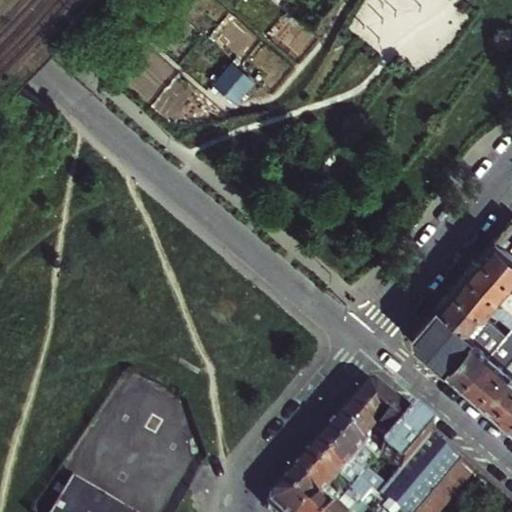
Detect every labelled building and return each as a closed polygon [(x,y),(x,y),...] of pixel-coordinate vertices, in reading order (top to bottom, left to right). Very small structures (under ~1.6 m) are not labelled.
[(215,70),(220,65),(216,62),(212,67),(215,70)] [(511,254),(494,239),(479,255),(511,282),(511,281),(511,254)] [(477,258),(465,272),(505,305),(511,296),(511,292),(507,288),(509,285),(511,282),(479,255),(477,258)] [(465,272),(452,288),(484,315),(490,308),(511,326),(511,325),(511,318),(510,318),(511,315),(511,311),(505,305),(465,272)] [(484,315),(452,288),(438,304),(476,335),(479,331),(485,324),(489,320),(484,315)] [(414,343),(446,370),(474,337),(476,335),(438,304),(413,332),(414,343)] [(474,337),(446,370),(462,384),(505,334),(489,320),(485,324),(492,330),(486,338),(481,344),(474,337)] [(485,324),(479,331),(486,338),(492,330),(485,324)] [(505,334),(462,384),(477,398),(506,365),(498,358),(511,342),(511,334),(507,331),(505,334)] [(511,370),(506,365),(477,398),(494,412),(511,390),(511,370)] [(364,389),(345,411),(375,438),(388,424),(384,420),(397,405),(375,387),(364,389)] [(511,390),(494,412),(510,426),(511,423),(511,390)] [(413,419),(397,405),(384,420),(388,424),(375,438),(385,446),(387,448),(413,419)] [(375,438),(345,411),(334,424),(365,450),(375,438)] [(413,419),(387,448),(381,455),(399,471),(431,434),(413,419)] [(373,457),(365,450),(334,424),(322,437),(365,474),(368,470),(373,464),(369,461),(373,457)] [(417,511),(463,461),(431,434),(399,471),(387,486),(378,496),(384,502),(394,511),(417,511)] [(365,474),(322,437),(310,450),(342,477),(353,487),(359,480),(365,474)] [(387,448),(385,446),(374,458),(377,460),(381,455),(387,448)] [(330,490),(342,477),(310,450),(299,463),(330,490)] [(438,511),(474,471),(463,461),(417,511),(438,511)] [(337,496),(330,490),(299,463),(288,476),(318,503),(324,497),(336,507),(344,498),(339,494),(337,496)] [(365,474),(359,480),(372,491),(378,496),(387,486),(368,470),(365,474)] [(268,507),(273,511),(310,511),(318,503),(288,476),(268,499),(268,507)] [(125,511),(72,480),(53,511),(125,511)] [(353,511),(354,511),(361,503),(372,491),(359,480),(353,487),(351,490),(356,494),(350,501),(345,497),(344,498),(336,507),(331,511),(353,511)] [(343,489),(339,494),(344,498),(345,497),(348,493),(343,489)] [(372,491),(361,503),(370,511),(375,511),(384,502),(378,496),(372,491)] [(327,511),(331,511),(336,507),(324,497),(318,503),(327,511)] [(375,511),(394,511),(384,502),(375,511)] [(327,511),(318,503),(310,511),(327,511)]
